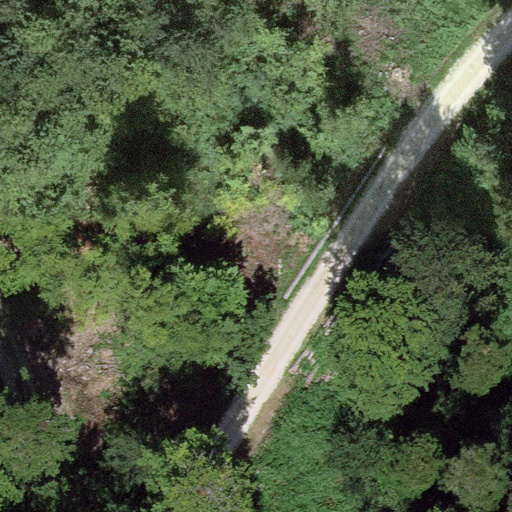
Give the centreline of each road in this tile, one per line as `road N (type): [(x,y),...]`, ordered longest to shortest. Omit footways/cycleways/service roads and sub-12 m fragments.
road 1 (track): [(174,511),(390,171),(458,76),(511,24)]
road 2 (track): [(0,342),(67,511)]
